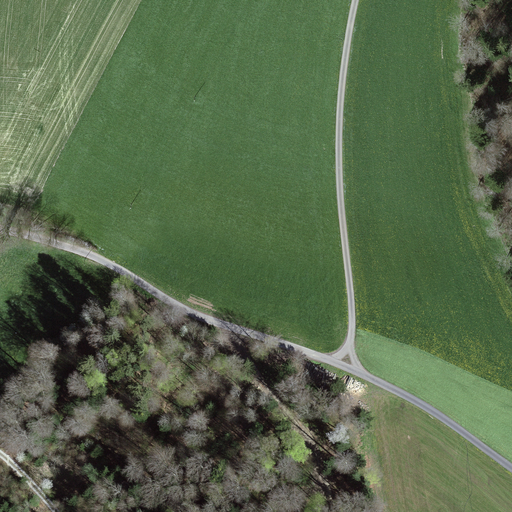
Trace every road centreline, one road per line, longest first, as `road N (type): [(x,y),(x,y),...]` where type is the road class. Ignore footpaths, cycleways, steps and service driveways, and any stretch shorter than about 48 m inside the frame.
road 1 (unclassified): [(0,229),(89,254),(185,309),(358,372),(430,409),(511,468)]
road 2 (track): [(358,372),(337,176),(354,0)]
